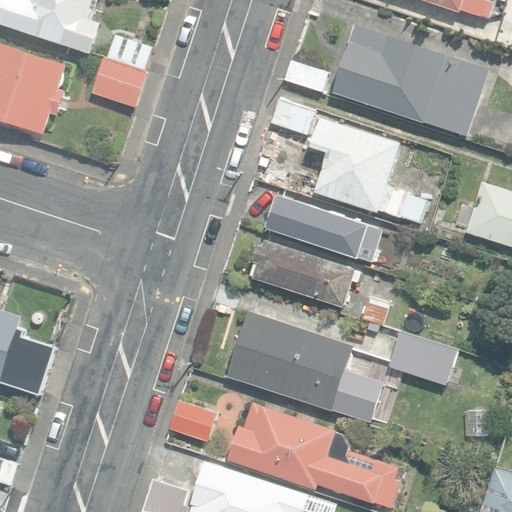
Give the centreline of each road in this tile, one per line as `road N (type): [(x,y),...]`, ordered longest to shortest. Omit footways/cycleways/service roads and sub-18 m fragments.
road 1 (residential): [(164,258),(246,0)]
road 2 (residential): [(77,511),(164,258)]
road 3 (residential): [(0,203),(164,258)]
